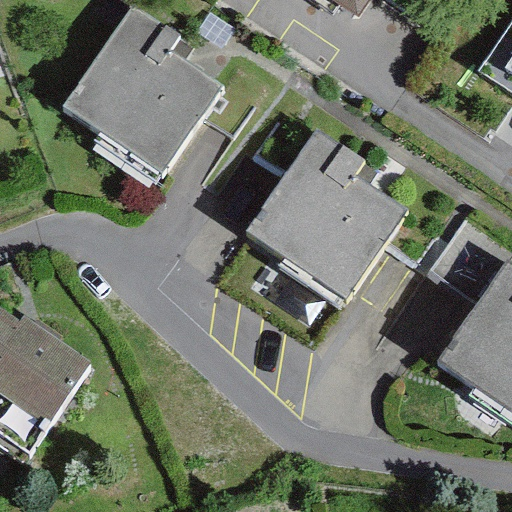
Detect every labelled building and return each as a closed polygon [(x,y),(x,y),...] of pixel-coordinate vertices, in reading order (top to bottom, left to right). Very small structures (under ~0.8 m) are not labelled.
[(335,0),(361,17),(371,0),(335,0)] [(182,43),(135,11),(64,116),(164,183),(224,94),(171,58),(182,43)] [(511,34),(499,55),(511,63),(511,34)] [(366,167),(319,135),(248,239),(348,307),(409,218),(356,182),(366,167)] [(511,271),(443,373),(511,419),(511,271)] [(0,298),(0,440),(32,464),(100,372),(0,298)]
